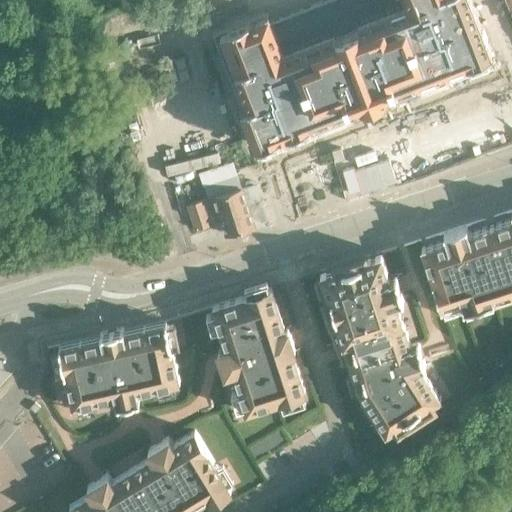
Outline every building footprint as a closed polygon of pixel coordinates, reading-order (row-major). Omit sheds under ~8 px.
[(454,0),(283,0),(211,24),(255,151),(480,76),(454,0)] [(205,199),(186,205),(195,230),(221,222),(225,234),(225,235),(252,226),(240,188),(234,171),(231,163),(197,174),(205,199)] [(194,170),(169,178),(172,188),(197,180),(194,170)] [(91,511),(171,511),(511,304),(511,247),(106,376),(140,482),(91,511)] [(58,346),(58,347),(64,375),(71,406),(113,397),(115,405),(138,399),(137,392),(156,387),(174,383),(179,382),(165,322),(123,331),(122,328),(99,333),(99,336),(58,346)]
